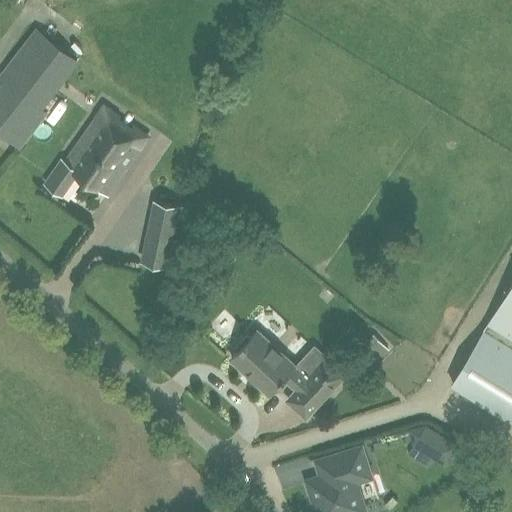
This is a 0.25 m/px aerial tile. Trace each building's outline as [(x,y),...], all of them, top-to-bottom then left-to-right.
[(0,131),(19,146),(46,111),(43,108),(53,95),(51,93),(76,60),(37,30),(11,64),(17,69),(0,90),(0,131)] [(125,134),(114,127),(119,117),(104,106),(65,163),(61,160),(45,183),(62,195),(77,173),(108,194),(148,137),(133,127),(125,134)] [(155,202),(143,260),(170,266),(182,208),(155,202)] [(511,286),(452,384),(511,420),(511,286)] [(305,417),(318,403),(344,376),(326,359),(307,380),(294,367),(295,366),(257,331),(251,337),(248,335),(235,349),(238,351),(231,358),(247,373),(247,374),(256,382),(257,382),(270,394),(285,378),(296,388),(298,390),(288,401),(305,417)] [(360,347),(356,351),(370,366),(371,367),(388,350),(373,334),(360,347)] [(412,446),(447,467),(459,446),(426,425),(408,429),(412,446)] [(316,511),(364,511),(366,511),(357,482),(372,477),(363,447),(317,461),(321,476),(307,481),(316,511)] [(391,508),(398,501),(394,497),(387,504),(391,508)]
